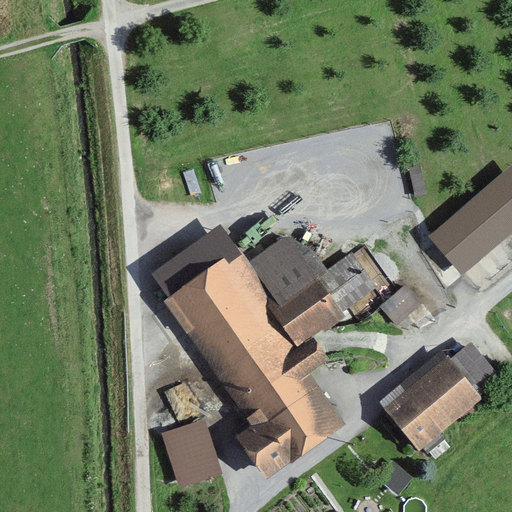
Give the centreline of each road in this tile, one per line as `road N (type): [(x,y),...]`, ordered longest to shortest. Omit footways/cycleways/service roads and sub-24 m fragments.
road 1 (track): [(110,0),(131,200),(147,511)]
road 2 (track): [(236,511),(511,280)]
road 3 (track): [(0,51),(177,0)]
